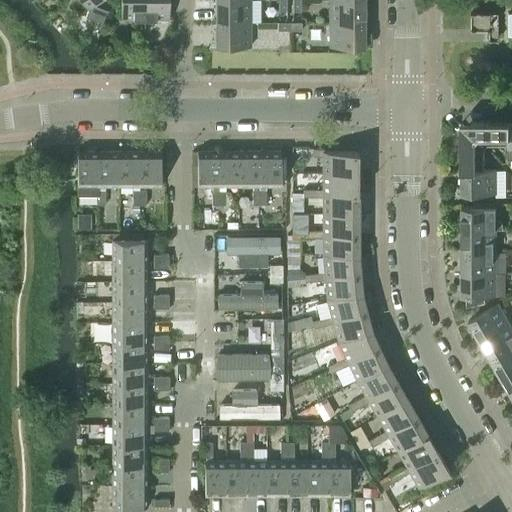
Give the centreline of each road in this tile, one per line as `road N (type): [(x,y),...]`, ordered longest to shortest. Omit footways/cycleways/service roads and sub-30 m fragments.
road 1 (residential): [(181,511),(183,416),(197,401),(196,254),(182,236),(186,111)]
road 2 (tertiary): [(507,491),(438,371),(412,301),(406,106)]
road 3 (residential): [(186,111),(406,106)]
road 4 (residential): [(0,120),(186,111)]
